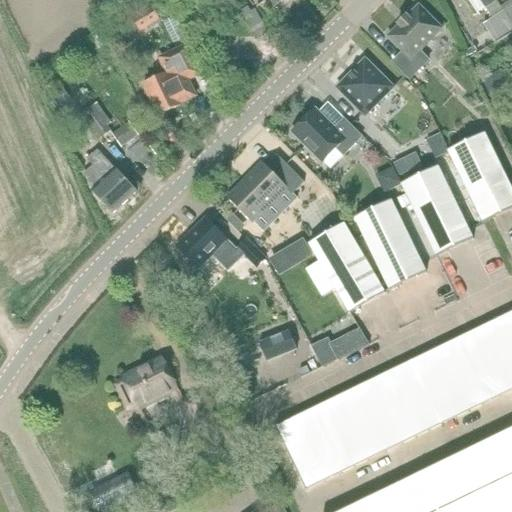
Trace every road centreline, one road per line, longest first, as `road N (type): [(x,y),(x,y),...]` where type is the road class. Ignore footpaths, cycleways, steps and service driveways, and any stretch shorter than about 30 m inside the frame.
road 1 (tertiary): [(0,390),(122,241),(369,0)]
road 2 (unclassified): [(511,298),(278,408)]
road 3 (unclassified): [(511,413),(327,501)]
